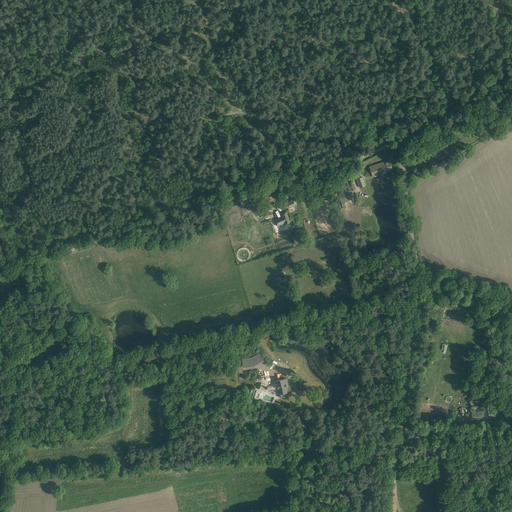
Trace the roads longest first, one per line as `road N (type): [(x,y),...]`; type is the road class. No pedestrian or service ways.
road 1 (track): [(392,511),(399,441),(6,481),(0,491)]
road 2 (track): [(399,441),(419,282),(398,144)]
road 3 (track): [(222,193),(225,169),(266,150),(367,131),(406,100),(445,92)]
road 4 (track): [(0,105),(66,64),(199,2)]
road 5 (track): [(199,2),(229,98),(303,167)]
road 6 (track): [(222,193),(35,259)]
road 7 (track): [(35,259),(11,420)]
